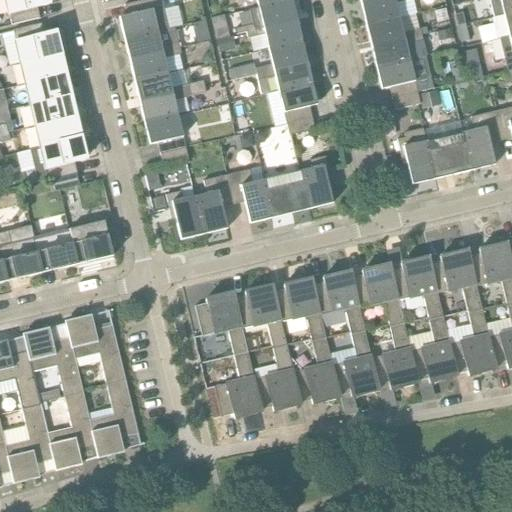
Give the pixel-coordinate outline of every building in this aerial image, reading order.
[(4,0),(11,27),(39,20),(36,9),(47,6),(46,0),(4,0)] [(123,41),(157,33),(168,30),(160,0),(150,0),(123,6),(126,17),(118,19),(123,41)] [(255,0),(258,9),(291,1),(290,0),(255,0)] [(365,28),(399,20),(395,4),(403,3),(402,0),(387,0),(360,7),(365,28)] [(511,0),(498,0),(503,17),(511,14),(511,0)] [(263,30),(296,22),(291,1),(258,9),(249,11),(253,26),(256,38),(264,36),(263,30)] [(457,28),(465,26),(462,14),(454,16),(457,28)] [(508,38),(511,36),(511,14),(503,17),(508,38)] [(404,41),(402,34),(399,20),(365,28),(370,49),(404,41)] [(268,51),(301,43),(296,22),(263,30),(264,36),(268,51)] [(20,66),(59,56),(54,34),(43,37),(40,26),(12,32),(20,66)] [(244,28),(246,34),(247,40),(256,38),(253,26),(244,28)] [(460,40),(468,38),(465,26),(457,28),(460,40)] [(246,34),(244,28),(234,31),(236,36),(246,34)] [(174,29),(168,30),(157,33),(123,41),(128,62),(162,54),(161,48),(169,46),(172,58),(180,56),(174,29)] [(419,31),(411,32),(414,44),(422,42),(419,31)] [(375,70),(409,62),(405,47),(414,44),(411,32),(402,34),(404,41),(370,49),(375,70)] [(272,72),(306,64),(301,43),(268,51),(271,66),(263,68),(265,80),(274,78),(272,72)] [(133,83),(167,75),(163,60),(172,58),(169,46),(161,48),(162,54),(128,62),(133,83)] [(25,87),(64,77),(59,56),(20,66),(25,87)] [(409,62),(375,70),(380,91),(388,90),(391,100),(417,94),(409,62)] [(278,93),(311,85),(306,64),(272,72),(274,78),(265,80),(263,68),(254,70),(261,97),(278,93)] [(467,82),(481,79),(479,69),(465,72),(467,82)] [(138,104),(172,96),(171,90),(167,75),(133,83),(138,104)] [(30,108),(69,98),(64,77),(25,87),(30,108)] [(182,100),(191,98),(189,92),(203,89),(202,83),(179,88),(182,100)] [(278,93),(285,125),(311,119),(309,109),(316,107),(311,85),(278,93)] [(144,125),(177,117),(173,102),(182,100),(179,88),(171,90),(172,96),(138,104),(144,125)] [(203,89),(189,92),(191,98),(205,95),(203,89)] [(419,106),(417,94),(391,100),(394,112),(419,106)] [(35,129),(75,119),(69,98),(30,108),(35,129)] [(511,142),(511,108),(491,114),(498,139),(510,136),(511,142)] [(460,135),(469,173),(494,167),(488,141),(498,139),(491,114),(470,119),(473,131),(460,135)] [(159,157),(185,150),(182,139),(177,117),(144,125),(149,147),(156,145),(159,157)] [(40,150),(80,140),(75,119),(35,129),(40,150)] [(311,119),(285,125),(286,126),(288,137),(290,137),(314,131),(311,119)] [(0,145),(9,143),(7,134),(0,136),(0,145)] [(434,181),(469,173),(460,135),(425,143),(434,181)] [(411,187),(434,181),(425,143),(414,146),(412,137),(396,141),(402,166),(406,165),(411,187)] [(48,182),(76,176),(73,164),(85,161),(80,140),(40,150),(31,153),(38,184),(48,182)] [(185,150),(159,157),(162,168),(188,161),(185,150)] [(300,173),(309,211),(332,205),(327,184),(331,183),(325,158),(309,162),(311,170),(300,173)] [(249,225),(274,219),(265,181),(252,184),(249,171),(227,176),(233,202),(243,200),(249,225)] [(274,219),(309,211),(300,173),(265,181),(274,219)] [(76,176),(48,182),(51,194),(79,188),(76,176)] [(194,198),(203,236),(227,231),(221,205),(233,202),(227,176),(202,182),(206,195),(194,198)] [(180,242),(203,236),(194,198),(182,201),(181,193),(165,196),(171,222),(175,221),(180,242)] [(162,200),(152,202),(155,212),(164,209),(162,200)] [(68,231),(76,267),(112,258),(103,223),(68,231)] [(18,281),(41,275),(33,240),(30,227),(7,232),(9,245),(0,247),(0,257),(6,283),(18,281)] [(41,275),(76,267),(68,231),(33,240),(41,275)] [(511,270),(507,251),(506,245),(478,251),(479,256),(468,258),(475,288),(500,283),(506,306),(511,304),(511,270)] [(475,288),(468,258),(467,252),(439,258),(440,263),(429,266),(437,295),(461,290),(467,313),(481,310),(475,288)] [(442,317),(437,295),(429,266),(428,259),(400,265),(401,270),(390,273),(397,303),(422,297),(427,320),(442,317)] [(397,303),(390,273),(389,266),(361,272),(362,277),(351,280),(358,310),(384,303),(390,327),(403,324),(397,303)] [(358,310),(351,280),(350,273),(322,279),(323,284),(312,287),(319,317),(345,311),(351,334),(364,331),(358,310)] [(319,317),(312,287),(311,280),(283,287),(284,291),(273,294),(280,324),(306,318),(311,340),(324,337),(319,317)] [(280,324),(273,294),(272,287),(244,294),(245,298),(234,301),(241,331),(267,325),(273,349),(286,346),(280,324)] [(241,331),(234,301),(232,294),(205,301),(206,305),(194,308),(201,338),(227,332),(233,358),(247,355),(241,331)] [(511,304),(506,306),(511,332),(511,333),(488,339),(495,369),(506,366),(507,371),(511,369),(511,304)] [(495,369),(488,339),(481,310),(467,313),(473,340),(449,346),(456,376),(466,373),(468,378),(495,372),(495,369)] [(456,376),(449,346),(442,317),(427,320),(434,347),(410,353),(417,383),(427,380),(429,385),(456,379),(456,376)] [(105,386),(124,382),(111,327),(93,331),(90,318),(64,326),(68,340),(72,360),(98,354),(105,386)] [(417,383),(410,353),(403,324),(390,327),(396,354),(370,360),(378,390),(388,388),(389,392),(417,386),(417,383)] [(81,395),(72,360),(68,340),(51,344),(48,330),(22,338),(26,353),(30,373),(55,367),(61,392),(52,394),(50,397),(51,402),(63,399),(81,395)] [(378,390),(370,360),(364,331),(351,334),(357,361),(331,367),(339,397),(349,395),(350,399),(378,393),(378,390)] [(339,397),(331,367),(324,337),(311,340),(318,368),(292,374),(300,404),(310,402),(311,406),(339,400),(339,397)] [(38,405),(30,373),(26,353),(9,357),(6,343),(0,345),(0,382),(13,380),(21,411),(39,407),(38,405)] [(300,404),(292,374),(286,346),(273,349),(279,375),(253,381),(261,411),(271,409),(272,413),(300,407),(300,404)] [(261,411),(253,381),(247,355),(233,358),(239,383),(213,389),(220,419),(232,416),(233,420),(261,414),(261,411)] [(97,460),(123,452),(119,440),(137,435),(124,382),(105,386),(113,418),(88,424),(94,449),(97,460)] [(94,449),(88,424),(81,395),(63,399),(71,431),(46,437),(52,461),(54,472),(80,465),(78,453),(94,449)] [(52,461),(46,437),(39,407),(21,411),(29,443),(4,449),(10,474),(12,485),(38,477),(35,465),(52,461)] [(0,476),(10,474),(4,449),(0,433),(0,476)]
